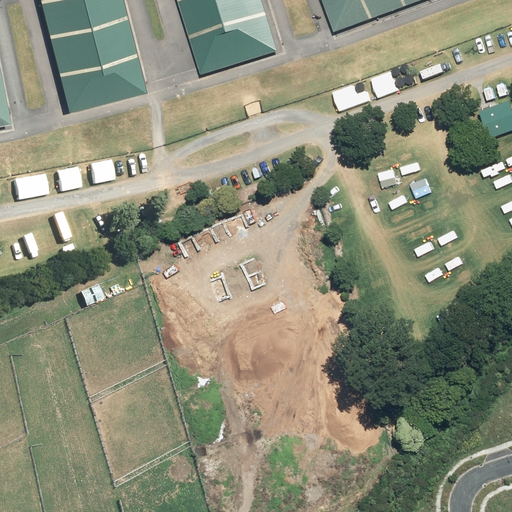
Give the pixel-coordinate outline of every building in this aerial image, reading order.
[(116,0),(24,0),(54,113),(141,91),(116,0)] [(271,0),(182,0),(204,76),(287,53),(271,0)] [(324,0),(337,35),(433,0),(324,0)] [(0,75),(0,126),(10,125),(0,75)] [(482,114),(493,141),(511,133),(511,104),(511,103),(482,114)] [(81,291),(87,307),(102,301),(96,285),(81,291)]
